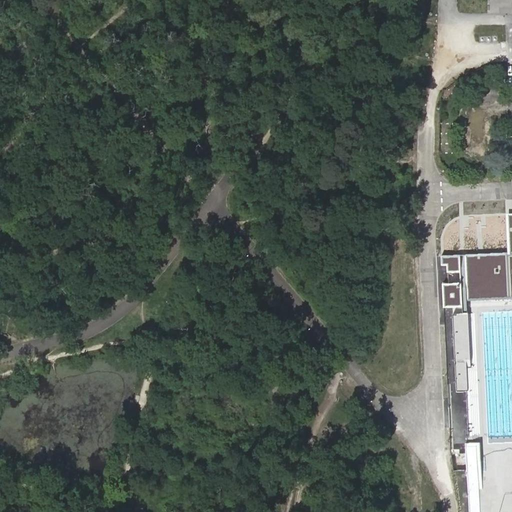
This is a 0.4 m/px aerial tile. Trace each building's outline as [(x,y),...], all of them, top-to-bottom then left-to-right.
[(444,121),(444,151),(456,151),(456,121),(444,121)] [(468,121),(469,147),(489,147),(487,121),(468,121)] [(511,254),(443,257),(444,267),(448,267),(449,274),(467,273),(468,298),(491,297),(491,301),(511,299),(511,254)] [(462,285),(444,285),(445,309),(463,308),(462,285)] [(467,392),(469,439),(474,438),(469,315),(453,316),(457,393),(467,392)] [(479,477),(481,477),(480,442),(466,442),(467,453),(451,453),(451,456),(453,469),(467,469),(469,511),(479,511),(478,477),(479,477)]
